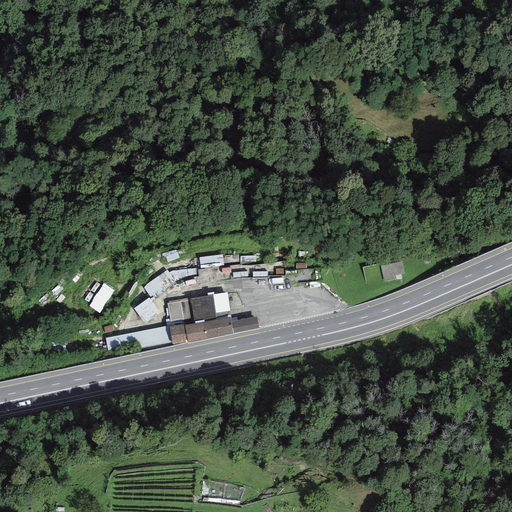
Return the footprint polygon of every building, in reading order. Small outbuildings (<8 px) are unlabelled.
[(223,252),(200,254),(201,264),(224,263),(223,252)] [(403,260),(382,265),(385,279),(406,274),(403,260)] [(143,284),(151,296),(176,280),(169,268),(143,284)] [(298,279),(314,278),(313,268),(297,268),(298,279)] [(97,281),(87,301),(92,304),(102,283),(97,281)] [(90,304),(100,312),(117,290),(107,283),(90,304)] [(169,327),(172,345),(187,342),(187,343),(259,328),(257,317),(231,322),(228,292),(167,303),(171,326),(169,327)] [(134,307),(146,321),(160,309),(149,295),(134,307)] [(111,353),(167,341),(164,326),(108,338),(111,353)]
